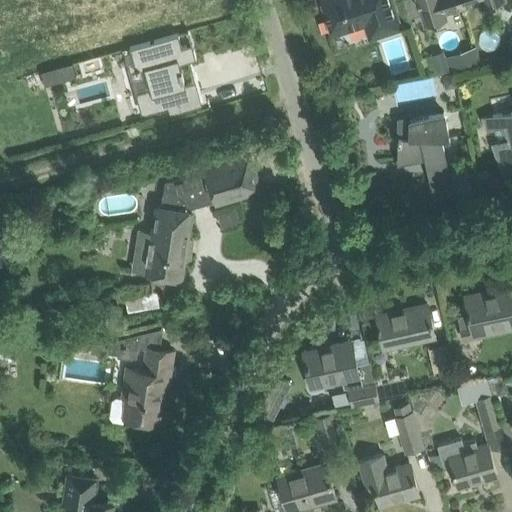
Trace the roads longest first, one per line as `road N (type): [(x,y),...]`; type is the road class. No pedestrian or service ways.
road 1 (unclassified): [(183,511),(264,335),(312,278),(340,260)]
road 2 (track): [(289,83),(0,155)]
road 3 (residential): [(340,260),(262,0)]
road 4 (unclassified): [(340,260),(511,223)]
